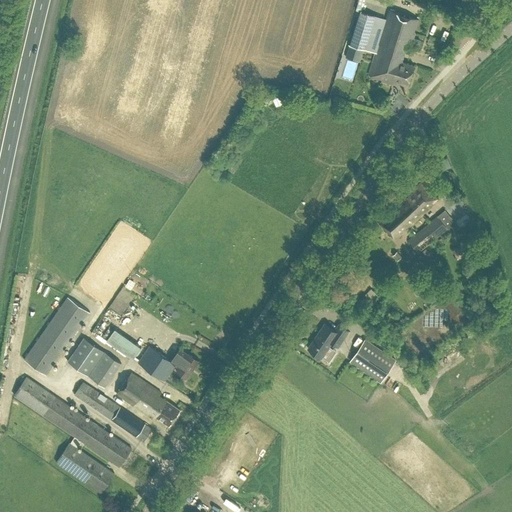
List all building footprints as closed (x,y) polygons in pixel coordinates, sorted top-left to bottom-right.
[(389,9),(386,20),(376,17),(360,12),(350,45),(364,49),(366,49),(376,53),(369,76),(396,85),(397,81),(408,84),(414,65),(405,62),(401,61),(404,52),(409,52),(414,34),(410,33),(412,28),(416,29),(419,19),(389,9)] [(283,98),(276,100),(279,109),(286,106),(283,98)] [(418,185),(417,184),(410,191),(412,193),(408,197),(407,197),(423,213),(439,197),(423,180),(418,185)] [(408,197),(406,195),(391,208),(393,210),(389,215),(387,213),(379,221),(396,239),(423,213),(407,197),(408,197)] [(437,215),(426,224),(437,237),(448,228),(437,215)] [(426,224),(408,239),(418,252),(437,237),(426,224)] [(398,250),(393,255),(398,260),(402,256),(398,250)] [(434,252),(427,256),(430,262),(437,258),(434,252)] [(127,288),(135,291),(138,282),(130,279),(127,288)] [(24,359),(46,374),(90,311),(68,296),(24,359)] [(308,347),(322,357),(333,342),(339,346),(349,330),(339,323),(335,329),(325,322),(308,347)] [(115,328),(106,340),(133,358),(141,347),(115,328)] [(67,359),(105,385),(122,361),(84,335),(67,359)] [(396,358),(392,356),(365,337),(349,361),(380,382),(396,358)] [(177,370),(187,377),(199,360),(189,353),(188,354),(180,348),(171,360),(150,345),(139,361),(165,380),(176,364),(180,366),(177,370)] [(132,371),(117,392),(154,418),(156,416),(169,425),(180,408),(159,395),(161,392),(132,371)] [(120,465),(133,446),(27,375),(15,394),(69,430),(120,465)] [(144,439),(152,426),(84,380),(75,393),(144,439)] [(76,446),(81,439),(75,435),(70,442),(76,446)] [(70,442),(56,461),(101,492),(114,472),(70,442)]
